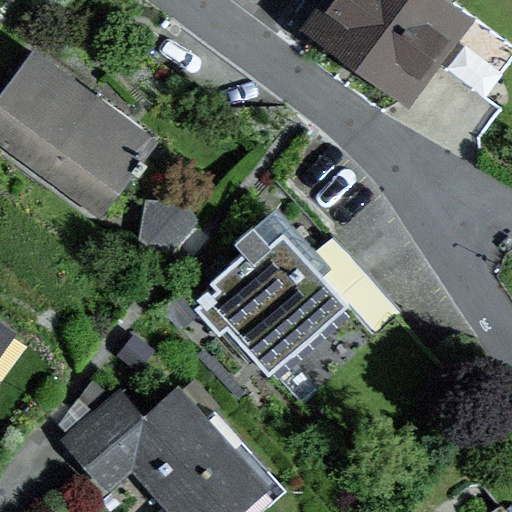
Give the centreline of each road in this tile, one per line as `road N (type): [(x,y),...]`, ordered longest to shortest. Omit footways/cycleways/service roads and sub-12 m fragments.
road 1 (residential): [(184,0),(434,172)]
road 2 (residential): [(434,172),(447,238),(511,342)]
